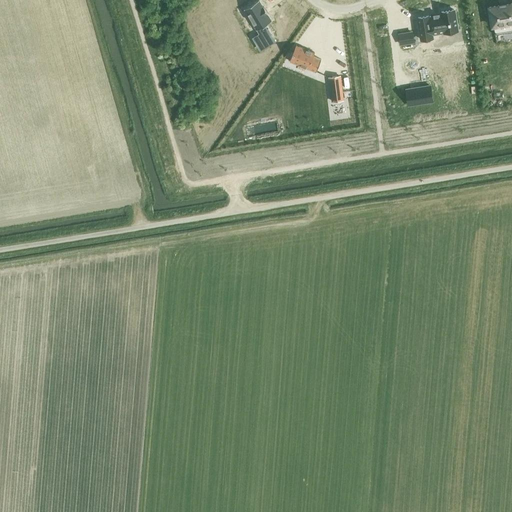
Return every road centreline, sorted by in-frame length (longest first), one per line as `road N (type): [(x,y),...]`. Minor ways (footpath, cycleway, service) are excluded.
road 1 (track): [(0,250),(511,166)]
road 2 (track): [(0,271),(392,209)]
